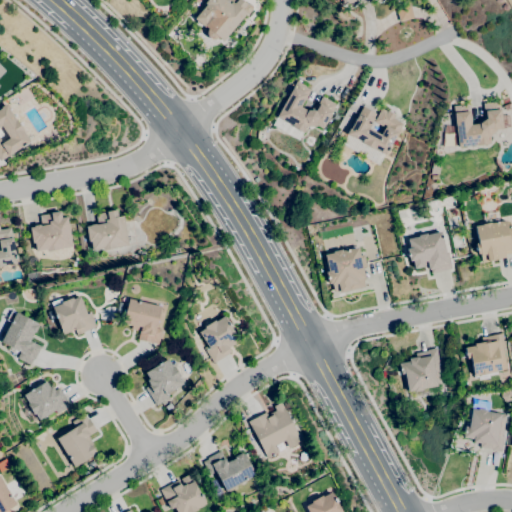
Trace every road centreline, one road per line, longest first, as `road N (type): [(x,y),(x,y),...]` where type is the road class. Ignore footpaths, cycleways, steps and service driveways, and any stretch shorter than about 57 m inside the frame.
road 1 (tertiary): [(214,178),(401,511)]
road 2 (residential): [(310,344),(257,374),(186,436),(62,511)]
road 3 (residential): [(310,344),(511,297)]
road 4 (residential): [(179,130),(111,172),(0,191)]
road 5 (residential): [(282,0),(255,71),(179,130)]
